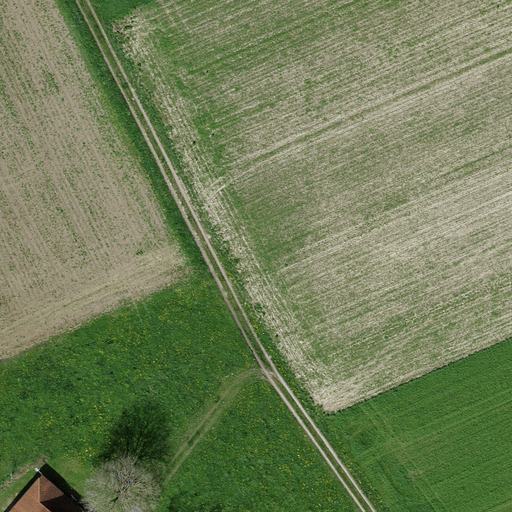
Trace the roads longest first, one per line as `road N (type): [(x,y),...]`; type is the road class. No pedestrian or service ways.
road 1 (track): [(365,511),(257,355),(77,0)]
road 2 (track): [(257,355),(139,511)]
